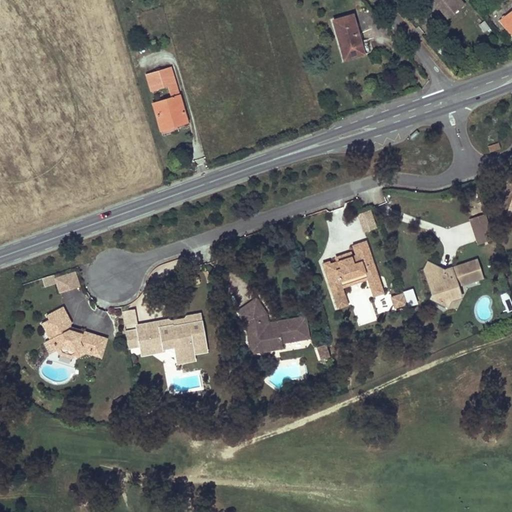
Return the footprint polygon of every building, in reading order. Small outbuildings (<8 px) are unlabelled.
[(460,0),(432,0),(447,18),(463,4),(460,0)] [(511,11),(500,21),(511,34),(511,33),(511,11)] [(333,21),(343,59),(368,52),(366,43),(360,44),(352,16),(333,21)] [(145,75),(150,91),(168,86),(171,99),(152,104),(160,130),(173,126),(172,123),(185,119),(170,68),(145,75)] [(498,143),(488,147),(490,153),(501,149),(498,143)] [(376,226),(371,212),(360,215),(365,230),(376,226)] [(492,238),(485,216),(469,221),(477,243),(492,238)] [(330,272),(325,274),(334,300),(345,297),(342,288),(367,279),(370,288),(381,284),(367,242),(352,246),(355,256),(351,258),(337,263),(330,265),(328,266),(330,272)] [(335,258),(337,263),(351,258),(349,253),(335,258)] [(460,297),(456,287),(482,279),(476,261),(444,271),(426,262),(422,270),(431,296),(429,299),(447,307),(449,301),(460,297)] [(322,264),(325,274),(330,272),(328,266),(330,265),(329,262),(322,264)] [(76,270),(56,276),(61,291),(81,285),(76,270)] [(52,275),(42,278),(44,286),(54,282),(52,275)] [(381,284),(370,288),(373,298),(384,294),(381,284)] [(511,304),(507,292),(499,295),(506,313),(511,311),(511,304)] [(407,304),(403,293),(391,297),(395,308),(407,304)] [(345,297),(334,300),(337,310),(348,306),(345,297)] [(256,298),(249,303),(258,316),(262,314),(268,322),(266,313),(256,298)] [(243,323),(247,345),(259,343),(260,348),(268,346),(268,351),(282,349),(281,344),(309,340),(305,317),(278,322),(278,325),(268,327),(268,323),(268,322),(262,314),(258,316),(249,303),(236,313),(243,323)] [(72,322),(64,306),(47,314),(49,319),(42,323),(50,338),(45,341),(51,352),(57,349),(62,346),(73,350),(76,355),(77,357),(86,353),(101,358),(108,338),(86,331),(82,333),(70,329),(71,326),(72,322)] [(126,333),(137,330),(136,324),(133,308),(121,310),(126,333)] [(137,330),(126,333),(128,347),(140,345),(140,346),(150,344),(152,352),(164,350),(163,348),(174,346),(176,356),(178,357),(181,358),(184,358),(187,357),(190,356),(192,354),(193,353),(192,346),(206,344),(200,313),(187,316),(188,319),(184,323),(174,325),(169,323),(166,327),(160,328),(160,325),(137,330)] [(188,319),(187,316),(169,319),(168,318),(136,324),(137,330),(160,325),(160,328),(166,327),(169,323),(174,325),(184,323),(188,319)] [(259,343),(247,345),(249,354),(268,351),(268,346),(260,348),(259,343)] [(150,344),(140,346),(141,354),(152,352),(150,344)] [(206,344),(192,346),(193,353),(207,350),(206,344)] [(326,344),(316,347),(320,359),(330,356),(326,344)] [(62,346),(57,349),(59,354),(71,358),(76,355),(73,350),(62,346)] [(181,358),(178,357),(176,356),(177,362),(194,359),(193,353),(192,354),(190,356),(187,357),(184,358),(181,358)] [(148,402),(144,406),(150,411),(154,407),(148,402)]
